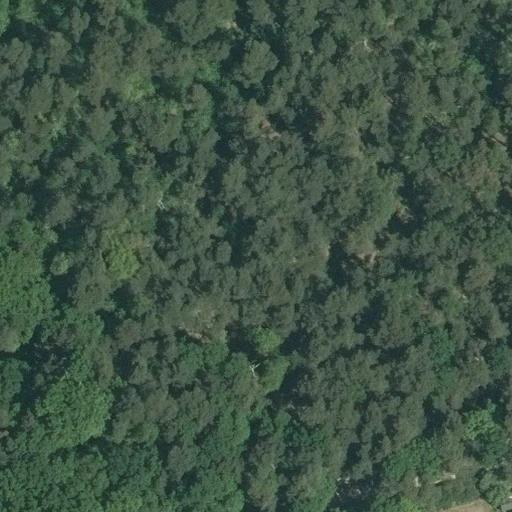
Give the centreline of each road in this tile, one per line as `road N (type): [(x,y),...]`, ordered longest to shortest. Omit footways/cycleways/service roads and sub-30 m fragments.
road 1 (track): [(511,456),(287,511)]
road 2 (track): [(0,367),(99,511)]
